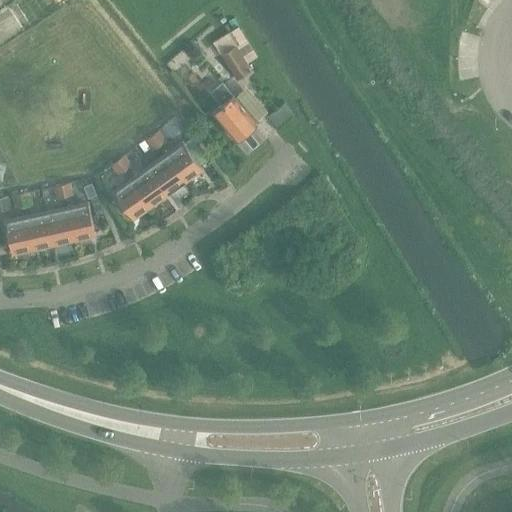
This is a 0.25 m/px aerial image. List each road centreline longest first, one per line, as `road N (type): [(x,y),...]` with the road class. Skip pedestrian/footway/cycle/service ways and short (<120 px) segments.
road 1 (tertiary): [(358,423),(168,432),(0,391)]
road 2 (tertiary): [(0,394),(106,445),(199,460),(343,460)]
road 3 (residential): [(0,305),(61,298),(138,266),(280,162)]
road 4 (tertiary): [(511,379),(478,396),(358,423)]
road 5 (tertiary): [(382,455),(511,412)]
